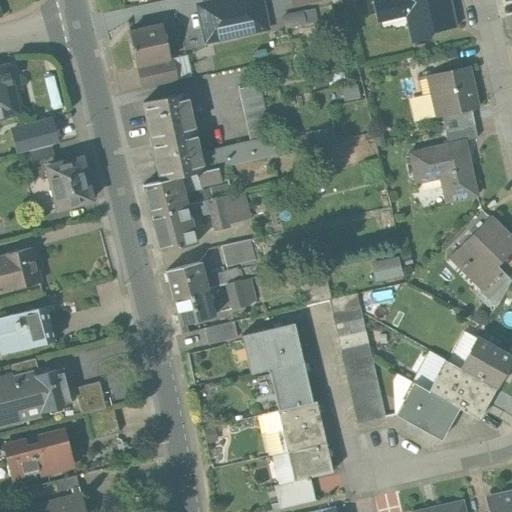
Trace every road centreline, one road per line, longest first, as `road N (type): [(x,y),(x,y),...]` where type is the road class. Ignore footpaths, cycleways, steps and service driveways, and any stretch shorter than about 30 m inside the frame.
road 1 (secondary): [(191,511),(81,32)]
road 2 (residential): [(321,310),(357,475)]
road 3 (residential): [(511,431),(357,475)]
